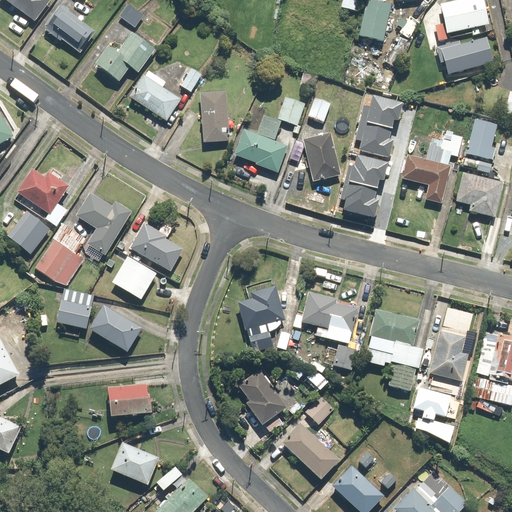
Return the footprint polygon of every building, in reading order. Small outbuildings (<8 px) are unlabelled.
[(49,2),(47,0),(1,0),(34,23),(49,2)] [(357,0),(342,0),(341,9),(356,12),(357,0)] [(482,0),(467,0),(439,6),(445,35),(488,27),(482,0)] [(382,42),(389,5),(365,1),(359,38),(382,42)] [(59,8),(43,30),(59,42),(61,39),(79,53),(93,33),(59,8)] [(134,29),(143,16),(136,11),(127,24),(134,29)] [(419,23),(409,16),(398,34),(408,40),(419,23)] [(437,35),(422,25),(410,44),(425,54),(437,35)] [(106,48),(93,67),(118,85),(129,69),(137,75),(154,52),(130,35),(116,55),(106,48)] [(460,40),(436,46),(440,64),(444,63),(447,73),(495,61),(488,36),(461,43),(460,40)] [(191,93),(200,76),(189,70),(180,87),(191,93)] [(161,89),(165,84),(147,73),(144,78),(142,77),(128,99),(166,123),(180,101),(161,89)] [(511,92),(509,92),(503,115),(511,116),(511,92)] [(226,93),(199,95),(203,144),(229,142),(226,93)] [(304,105),(285,98),(277,120),(297,126),(304,105)] [(324,124),(329,105),(313,100),(307,119),(324,124)] [(396,105),(374,100),(371,110),(365,109),(362,125),(390,131),(396,105)] [(0,144),(13,137),(1,117),(5,115),(0,106),(0,144)] [(255,166),(276,175),(287,148),(273,142),(281,122),(264,115),(256,135),(243,130),(233,156),(255,165),(255,166)] [(491,148),(496,126),(474,121),(466,156),(492,162),(495,149),(491,148)] [(364,141),(362,151),(384,156),(390,131),(362,125),(359,140),(364,141)] [(340,176),(329,134),(301,142),(313,184),(340,176)] [(462,139),(451,136),(450,143),(442,141),(439,154),(457,159),(462,139)] [(406,157),(400,179),(428,187),(424,201),(440,206),(450,169),(406,157)] [(381,163),(359,159),(357,169),(351,167),(348,183),(376,189),(381,163)] [(43,179),(31,171),(16,193),(49,216),(69,188),(47,173),(43,179)] [(462,175),(455,202),(471,206),(469,213),(493,219),(502,185),(462,175)] [(350,199),(348,210),(370,214),(376,189),(348,183),(344,198),(350,199)] [(104,256),(130,212),(114,202),(110,208),(88,195),(74,218),(95,230),(86,245),(104,256)] [(46,221),(33,212),(18,233),(39,247),(52,230),(43,224),(46,221)] [(75,255),(85,241),(62,225),(34,267),(66,288),(84,261),(75,255)] [(165,237),(143,225),(129,250),(170,273),(183,251),(164,240),(165,237)] [(156,276),(128,257),(111,284),(139,302),(156,276)] [(269,333),(281,330),(278,322),(284,321),(274,286),(251,293),(252,299),(236,304),(244,332),(249,331),(251,338),(248,339),(249,344),(254,343),(256,353),(273,348),(269,333)] [(94,297),(63,289),(55,323),(86,331),(94,297)] [(308,294),(300,323),(328,331),(325,340),(348,346),(357,312),(334,305),(335,301),(308,294)] [(24,305),(14,308),(11,326),(29,320),(24,305)] [(140,330),(102,307),(88,331),(126,354),(140,330)] [(385,363),(393,365),(388,388),(410,392),(415,369),(418,370),(422,351),(412,349),(419,320),(374,310),(363,363),(385,368),(385,363)] [(461,353),(464,338),(439,332),(430,375),(461,382),(467,355),(461,353)] [(511,382),(511,337),(498,334),(497,339),(484,335),(474,374),(487,377),(486,381),(473,378),(468,399),(510,409),(511,402),(511,387),(507,386),(508,382),(511,382)] [(0,387),(19,377),(0,341),(0,387)] [(356,351),(338,347),(333,367),(351,371),(356,351)] [(286,409),(292,416),(301,409),(296,402),(302,397),(295,387),(279,399),(258,370),(237,386),(249,402),(245,405),(261,427),(286,409)] [(462,402),(466,386),(455,383),(451,399),(462,402)] [(148,385),(105,389),(108,419),(150,416),(148,385)] [(418,389),(412,410),(423,412),(421,419),(433,422),(435,415),(445,418),(450,398),(418,389)] [(334,409),(320,396),(304,413),(318,426),(334,409)] [(511,414),(486,417),(487,426),(511,423),(511,414)] [(19,427),(0,418),(0,453),(6,456),(19,427)] [(339,462),(299,424),(280,444),(320,481),(339,462)] [(159,459),(121,443),(109,471),(146,487),(159,459)] [(374,460),(367,453),(359,462),(366,468),(374,460)] [(369,511),(383,498),(350,467),(330,488),(355,511),(369,511)] [(397,481),(389,474),(381,483),(389,490),(397,481)] [(194,511),(207,498),(186,479),(156,511),(194,511)] [(460,511),(467,504),(449,487),(431,505),(438,511),(460,511)] [(434,511),(412,490),(393,510),(394,511),(434,511)]
